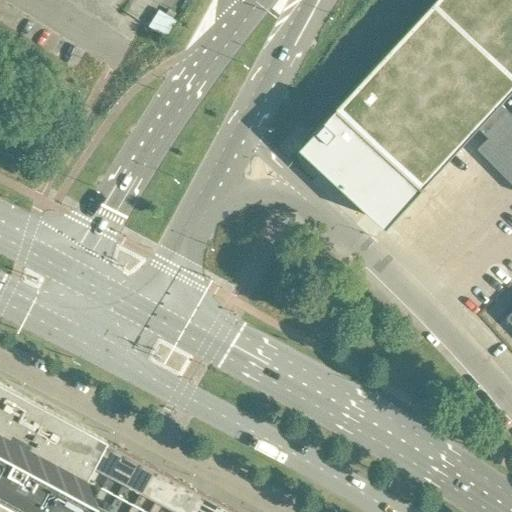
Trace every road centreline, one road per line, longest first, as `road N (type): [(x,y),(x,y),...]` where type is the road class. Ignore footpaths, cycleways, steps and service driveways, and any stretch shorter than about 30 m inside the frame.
road 1 (secondary): [(511,511),(148,310)]
road 2 (unclassified): [(0,360),(281,511)]
road 3 (secondary): [(120,361),(395,511)]
road 4 (unclassified): [(511,409),(292,188)]
road 5 (tertiary): [(221,48),(77,274)]
road 6 (tertiary): [(243,139),(307,22)]
